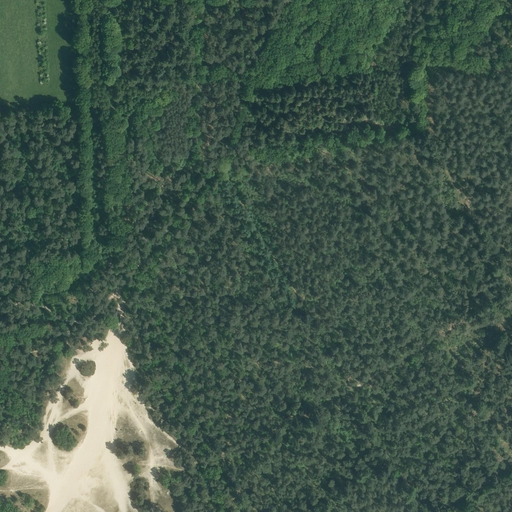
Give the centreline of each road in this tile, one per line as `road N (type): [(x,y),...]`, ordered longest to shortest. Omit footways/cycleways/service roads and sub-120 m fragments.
road 1 (track): [(116,284),(223,149),(250,60),(282,0)]
road 2 (track): [(106,0),(110,266)]
road 3 (track): [(123,511),(102,401),(119,319)]
road 4 (track): [(49,420),(102,401),(52,511)]
